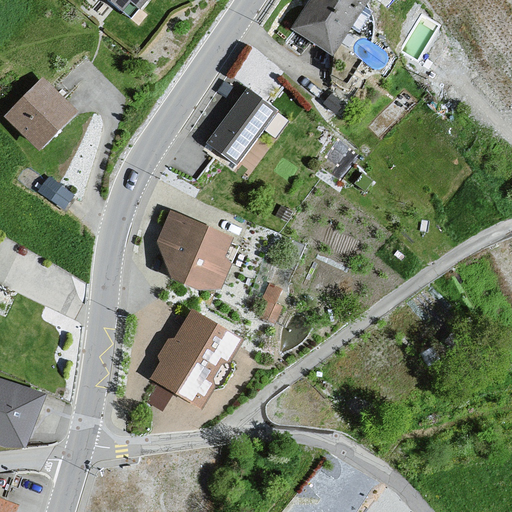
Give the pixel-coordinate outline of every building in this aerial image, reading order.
[(112,0),(132,16),(145,0),(112,0)] [(314,0),(296,34),(336,60),(374,0),(314,0)] [(7,120),(45,153),(83,119),(46,84),(7,120)] [(251,92),(210,145),(241,167),(281,113),(251,92)] [(237,242),(171,214),(157,246),(164,261),(169,270),(172,283),(200,295),(225,293),(234,268),(227,261),(237,242)] [(248,345),(196,313),(177,344),(170,342),(159,362),(161,369),(153,383),(206,412),(248,345)] [(0,383),(0,445),(26,452),(48,400),(0,383)] [(21,511),(23,508),(0,500),(0,511),(21,511)]
